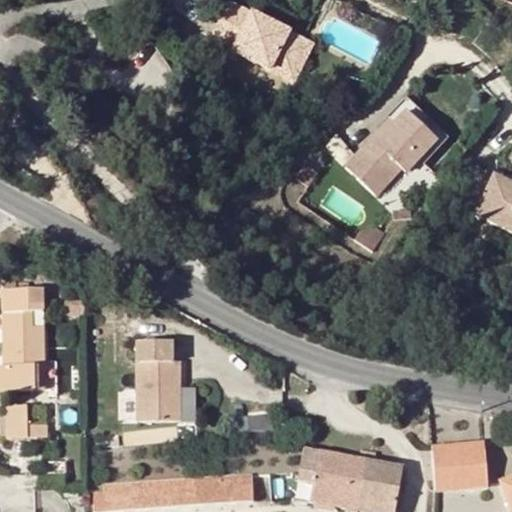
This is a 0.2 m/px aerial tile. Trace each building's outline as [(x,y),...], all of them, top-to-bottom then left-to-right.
[(313,48),(228,7),(213,39),(237,50),(235,55),(295,85),(313,48)] [(387,119),(390,123),(394,126),(406,113),(437,142),(426,154),(431,158),(448,138),(408,98),(387,119)] [(406,175),(426,154),(437,142),(406,113),(394,126),(390,123),(347,170),(376,198),(401,170),(406,175)] [(484,172),(460,157),(447,177),(456,183),(452,190),(468,199),(484,172)] [(511,187),(491,177),(472,214),(511,233),(511,187)] [(0,393),(37,393),(36,369),(46,368),(45,329),(31,329),(31,316),(44,316),(44,292),(4,292),(6,367),(0,367),(0,393)] [(172,345),(137,345),(137,425),(181,425),(181,365),(172,364),(172,345)] [(47,392),(46,368),(36,369),(37,393),(47,392)] [(9,441),(38,440),(38,428),(28,427),(27,408),(8,408),(9,441)] [(484,444),(433,448),(436,492),(487,488),(484,444)] [(314,484),(310,502),(357,511),(358,511),(369,462),(305,450),(300,472),(299,481),(314,484)] [(369,462),(358,511),(394,511),(402,469),(369,462)] [(251,475),(105,484),(105,493),(94,493),(94,511),(117,511),(253,503),(251,475)] [(511,511),(511,479),(500,483),(511,511)]
